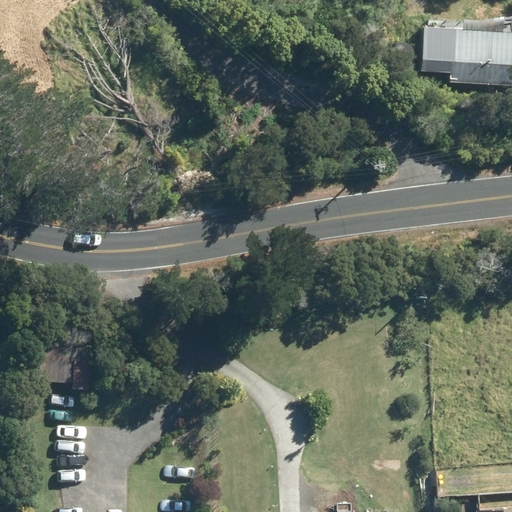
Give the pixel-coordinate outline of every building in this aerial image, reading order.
[(236,0),(201,0),(211,18),(239,4),(236,0)] [(505,88),(509,34),(448,30),(444,83),(505,88)] [(403,312),(404,294),(389,293),(388,312),(403,312)] [(0,380),(9,381),(11,356),(0,354),(0,380)] [(42,381),(74,382),(74,388),(92,389),(92,383),(93,357),(43,355),(42,381)] [(511,511),(511,503),(470,507),(470,511),(511,511)]
